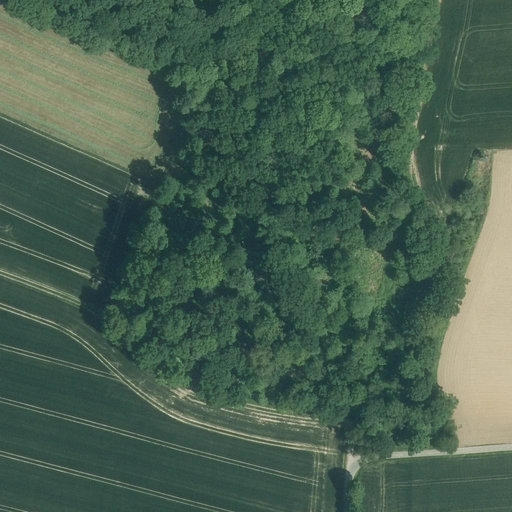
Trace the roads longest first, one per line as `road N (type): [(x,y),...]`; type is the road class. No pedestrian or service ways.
road 1 (track): [(350,459),(354,419),(381,364),(381,339),(361,320),(326,306),(301,278),(272,209),(270,173),(311,0)]
road 2 (track): [(354,419),(298,417),(180,385),(89,308),(0,272)]
road 3 (unclassified): [(346,511),(350,459),(511,447)]
